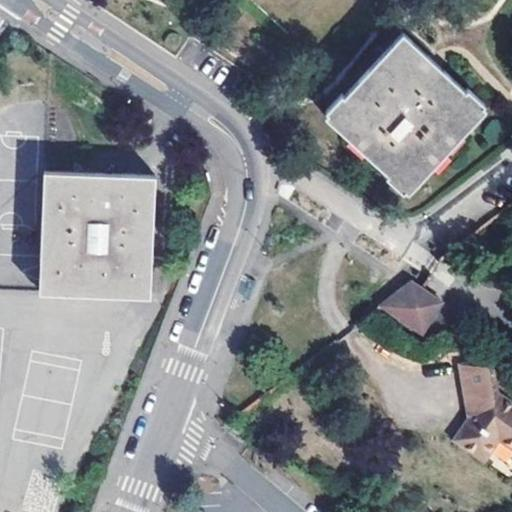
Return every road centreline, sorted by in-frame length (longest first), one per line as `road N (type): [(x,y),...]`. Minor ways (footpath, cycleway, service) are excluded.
road 1 (tertiary): [(131,511),(239,224),(247,167)]
road 2 (tertiary): [(26,0),(33,16),(151,95),(199,111)]
road 3 (tertiary): [(199,111),(165,72),(56,0)]
road 4 (unclassified): [(247,167),(292,171),(394,233)]
road 5 (unclassified): [(511,167),(433,225),(394,233)]
